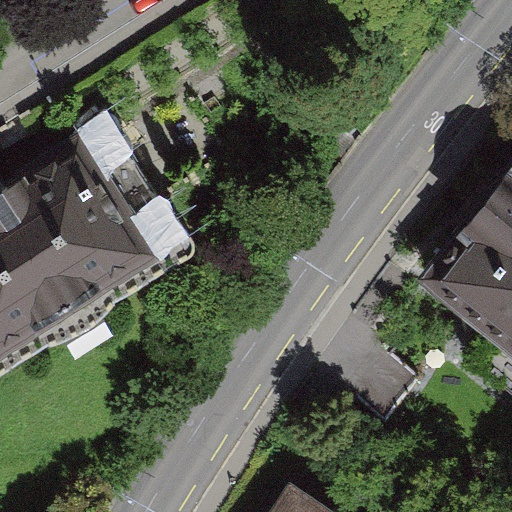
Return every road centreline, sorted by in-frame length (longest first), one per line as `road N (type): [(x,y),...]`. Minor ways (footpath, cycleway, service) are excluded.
road 1 (tertiary): [(154,511),(273,319),(511,4)]
road 2 (residential): [(0,76),(117,0)]
